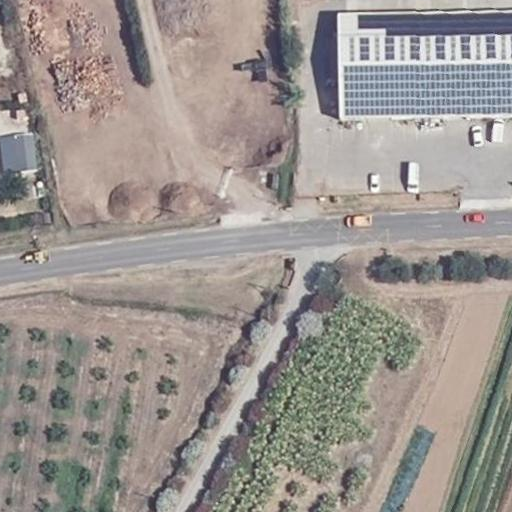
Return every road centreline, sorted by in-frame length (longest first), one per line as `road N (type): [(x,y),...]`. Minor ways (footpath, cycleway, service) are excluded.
road 1 (secondary): [(0,273),(316,232)]
road 2 (residential): [(316,232),(317,255),(180,511)]
road 3 (secondary): [(316,232),(511,223)]
